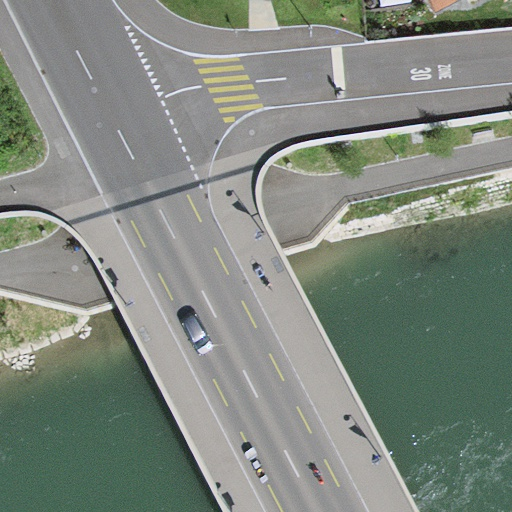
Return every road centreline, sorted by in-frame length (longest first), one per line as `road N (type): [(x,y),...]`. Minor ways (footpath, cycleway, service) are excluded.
road 1 (secondary): [(117,123),(321,511)]
road 2 (residential): [(117,123),(185,88),(511,58)]
road 3 (secondary): [(117,123),(53,0)]
